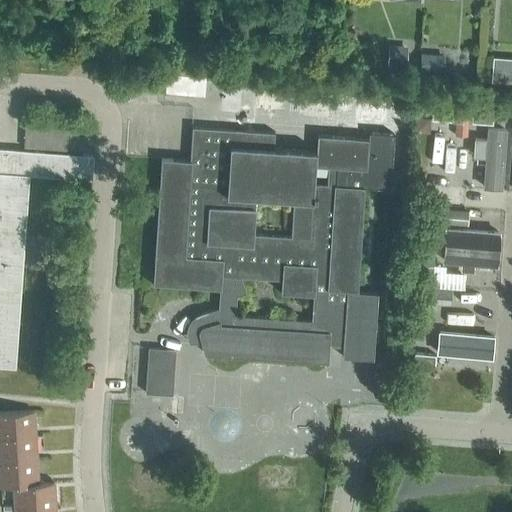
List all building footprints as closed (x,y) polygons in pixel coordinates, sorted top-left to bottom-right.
[(406,51),(388,49),(387,66),(405,67),(406,51)] [(443,74),(444,60),(420,58),(419,72),(443,74)] [(172,73),(171,93),(223,96),(222,110),(244,111),(246,77),(172,73)] [(453,108),(432,106),(431,119),(452,121),(453,108)] [(492,124),(493,110),(472,109),(471,122),(492,124)] [(454,134),(466,135),(468,111),(456,110),(454,134)] [(414,117),(413,133),(429,134),(430,119),(414,117)] [(488,158),(486,185),(502,186),(507,126),(491,125),(489,148),(478,147),(477,157),(488,158)] [(368,138),(316,134),(315,150),(273,148),(274,132),(191,126),(189,159),(161,157),(152,283),(219,288),(218,307),(200,313),(204,325),(202,325),(200,326),(199,328),(198,330),(198,333),(199,335),(200,338),(204,353),(327,361),(328,345),(342,346),(342,356),(373,358),(377,292),(369,291),(357,290),(364,186),(376,186),(389,187),(393,136),(393,133),(369,132),(368,138)] [(0,365),(13,366),(27,174),(91,179),(93,155),(0,147),(0,365)] [(434,150),(434,176),(446,176),(446,150),(434,150)] [(429,210),(429,224),(467,226),(468,213),(429,210)] [(436,225),(424,224),(422,245),(435,246),(436,225)] [(444,227),(442,246),(493,250),(495,231),(444,227)] [(451,253),(450,265),(456,266),(456,276),(466,277),(467,267),(490,269),(491,257),(451,253)] [(433,265),(421,264),(419,286),(432,286),(433,265)] [(449,304),(450,289),(426,287),(425,302),(449,304)] [(418,304),(416,325),(429,326),(431,305),(418,304)] [(447,309),(446,322),(474,324),(475,311),(447,309)] [(430,330),(429,347),(490,352),(491,335),(430,330)] [(150,390),(179,391),(180,346),(152,345),(150,390)] [(465,352),(463,361),(484,366),(486,357),(465,352)] [(435,354),(414,353),(413,365),(434,367),(435,354)] [(0,436),(35,434),(33,410),(0,411),(0,436)] [(0,460),(36,458),(35,434),(0,436),(0,460)] [(37,482),(36,458),(0,460),(0,485),(13,485),(25,484),(25,483),(37,482)] [(53,481),(37,482),(25,483),(25,484),(13,485),(15,508),(55,505),(53,481)]
